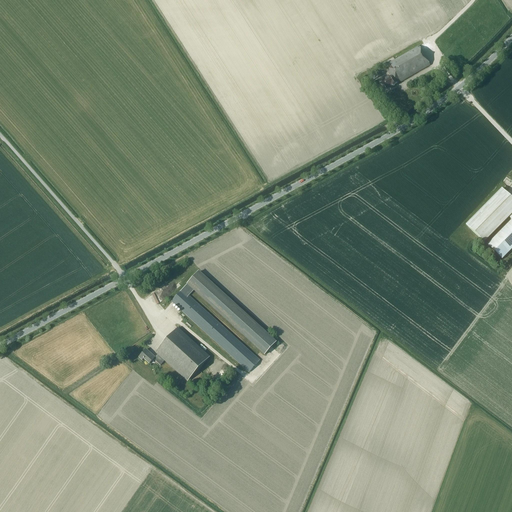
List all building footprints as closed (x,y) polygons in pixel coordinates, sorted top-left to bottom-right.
[(430,65),(419,46),(385,66),(391,77),(382,82),(386,89),(391,86),(391,88),(398,84),(397,83),(400,81),(401,82),(430,65)] [(382,77),(380,72),(370,76),(372,81),(382,77)] [(484,243),(509,217),(511,219),(487,245),(502,259),(511,249),(511,198),(502,189),(466,225),(484,243)] [(277,342),(199,271),(182,289),(172,301),(249,372),(260,360),(189,296),(194,290),(265,355),(277,342)] [(167,294),(158,299),(159,302),(169,297),(167,294)] [(165,360),(187,381),(210,356),(178,328),(156,352),(158,354),(155,357),(146,349),(139,357),(142,360),(144,358),(149,363),(154,359),(160,365),(165,360)]
